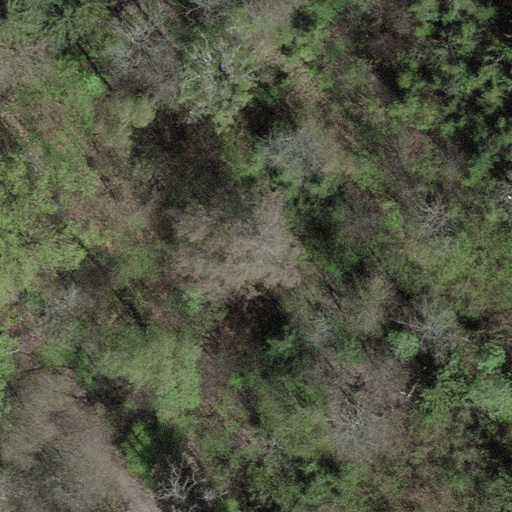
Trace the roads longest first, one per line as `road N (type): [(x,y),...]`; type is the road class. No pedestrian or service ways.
road 1 (track): [(152,511),(0,302)]
road 2 (track): [(109,0),(0,76)]
